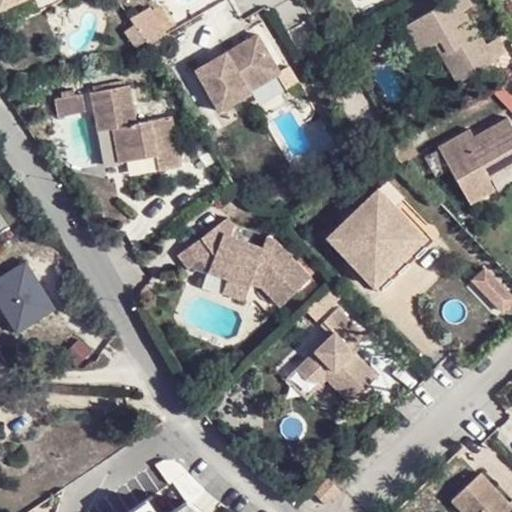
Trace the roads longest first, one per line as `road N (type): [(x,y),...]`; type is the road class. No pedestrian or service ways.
road 1 (residential): [(0,123),(156,377)]
road 2 (residential): [(156,377),(188,421),(284,511)]
road 3 (residential): [(156,377),(0,374)]
